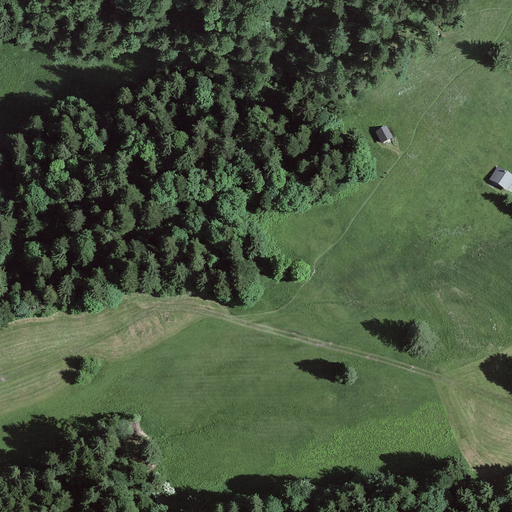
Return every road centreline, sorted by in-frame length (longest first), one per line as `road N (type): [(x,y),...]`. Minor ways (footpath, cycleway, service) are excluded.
road 1 (track): [(511,400),(238,318)]
road 2 (track): [(238,318),(166,306),(0,377)]
